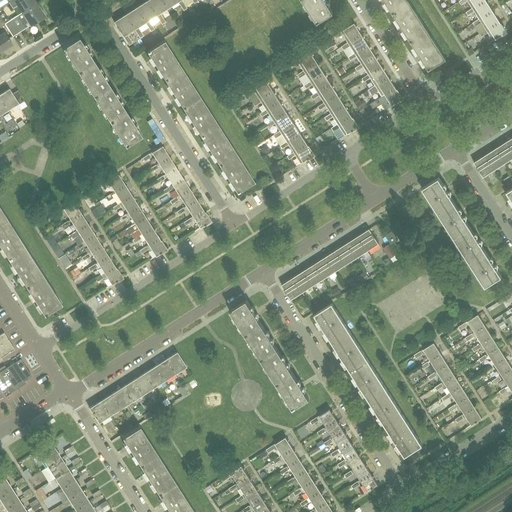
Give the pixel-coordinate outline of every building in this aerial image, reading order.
[(0,0),(0,8),(8,3),(12,10),(18,5),(23,12),(36,3),(34,0),(0,0)] [(136,7),(145,22),(151,31),(155,29),(149,20),(156,15),(147,0),(136,7)] [(161,0),(147,0),(156,15),(162,24),(165,22),(160,13),(167,8),(161,0)] [(176,0),(161,0),(167,8),(178,1),(176,0)] [(176,0),(178,1),(183,10),(187,8),(181,0),(176,0)] [(325,0),(302,0),(317,23),(333,12),(325,0)] [(408,0),(384,0),(393,13),(410,2),(408,0)] [(461,0),(459,2),(461,5),(468,1),(472,8),(485,0),(461,0)] [(485,0),(472,8),(466,12),(467,16),(474,11),(479,19),(492,10),(485,0)] [(410,2),(393,13),(411,41),(428,30),(410,2)] [(23,12),(4,23),(13,36),(26,28),(31,25),(44,16),(36,3),(23,12)] [(136,7),(125,14),(134,29),(140,38),(144,36),(138,27),(145,22),(136,7)] [(479,19),(472,23),(475,26),(481,22),(486,29),(499,21),(492,10),(479,19)] [(125,14),(114,21),(129,45),(133,42),(127,34),(134,29),(125,14)] [(499,21),(486,29),(479,34),(481,37),(488,33),(493,41),(506,32),(499,21)] [(354,23),(335,35),(337,39),(343,35),(348,42),(361,34),(354,23)] [(428,30),(411,41),(429,70),(446,59),(428,30)] [(5,32),(0,34),(0,48),(1,50),(12,44),(5,32)] [(345,44),(342,47),(344,50),(350,46),(355,53),(348,57),(368,45),(361,34),(348,42),(345,44)] [(79,37),(63,47),(78,71),(94,61),(79,37)] [(164,40),(147,51),(165,79),(182,68),(164,40)] [(368,45),(348,57),(350,60),(357,56),(362,64),(358,66),(375,55),(368,45)] [(310,51),(290,64),(292,67),(299,63),(304,71),(317,62),(310,51)] [(358,66),(355,68),(357,71),(364,67),(368,74),(362,78),(382,66),(375,55),(358,66)] [(94,61),(78,71),(94,96),(110,86),(94,61)] [(304,71),(298,75),(299,78),(306,74),(311,81),(324,73),(317,62),(304,71)] [(382,66),(362,78),(364,82),(370,78),(375,85),(369,89),(389,77),(382,66)] [(345,70),(343,67),(340,69),(338,70),(340,73),(341,75),(343,74),(346,72),(345,70)] [(182,68),(165,79),(183,107),(200,96),(182,68)] [(311,81),(304,85),(306,88),(313,84),(317,92),(331,83),(324,73),(311,81)] [(389,77),(369,89),(372,95),(378,90),(382,96),(375,100),(370,103),(395,87),(389,77)] [(253,88),(246,92),(248,95),(255,91),(259,99),(273,90),(266,79),(253,88)] [(317,92),(311,96),(313,99),(319,95),(324,103),(318,107),(338,94),(331,83),(317,92)] [(110,86),(94,96),(110,121),(126,110),(110,86)] [(395,87),(370,103),(373,108),(381,103),(385,110),(403,98),(395,87)] [(9,88),(0,93),(0,98),(7,110),(18,103),(9,88)] [(260,99),(253,103),(255,106),(262,102),(266,109),(280,101),(273,90),(259,99),(260,99)] [(338,94),(318,107),(320,110),(326,106),(331,113),(325,117),(344,105),(338,94)] [(200,96),(183,107),(201,136),(218,125),(200,96)] [(367,106),(363,100),(360,102),(357,104),(358,107),(360,110),(363,108),(364,108),(367,106)] [(266,110),(260,114),(262,117),(268,113),(273,120),(287,111),(280,101),(266,109),(266,110)] [(344,105),(325,117),(327,120),(333,116),(338,124),(331,128),(351,115),(344,105)] [(126,110),(110,121),(125,145),(141,135),(126,110)] [(273,120),(267,124),(269,127),(275,123),(280,131),(293,122),(287,111),(273,120)] [(351,115),(331,128),(334,131),(340,127),(345,135),(358,127),(351,115)] [(300,133),(293,122),(280,131),(274,135),(276,138),(282,134),(287,141),(300,133)] [(218,125),(201,136),(219,164),(236,153),(218,125)] [(283,149),(289,145),(294,152),(307,144),(300,133),(287,141),(281,145),(283,149)] [(324,140),(321,135),(316,138),(319,143),(324,140)] [(511,149),(507,141),(496,148),(505,163),(511,158),(511,149)] [(294,152),(287,156),(290,160),(296,155),(301,163),(314,155),(307,144),(294,152)] [(162,145),(152,152),(159,163),(169,156),(162,145)] [(264,155),(268,153),(265,147),(263,148),(260,150),(264,156),(264,155)] [(496,148),(485,155),(494,170),(505,163),(496,148)] [(236,153),(219,164),(237,192),(254,181),(236,153)] [(485,155),(474,162),(483,177),(494,170),(485,155)] [(169,156),(159,163),(165,174),(176,167),(169,156)] [(176,167),(165,174),(172,185),(183,178),(176,167)] [(511,173),(503,179),(508,186),(511,183),(511,173)] [(118,174),(107,180),(114,191),(125,185),(118,174)] [(439,177),(422,187),(438,212),(454,202),(439,177)] [(183,178),(172,185),(179,195),(190,189),(183,178)] [(125,185),(114,191),(121,202),(132,195),(125,185)] [(190,189),(179,195),(186,206),(196,199),(190,189)] [(132,195),(121,202),(128,213),(139,206),(132,195)] [(196,199),(186,206),(193,217),(203,210),(196,199)] [(74,202),(63,208),(70,219),(81,213),(74,202)] [(454,202),(438,212),(454,237),(470,226),(454,202)] [(99,216),(106,212),(101,204),(91,211),(96,218),(99,216)] [(139,206),(128,213),(135,223),(145,217),(139,206)] [(183,207),(168,217),(170,220),(185,210),(183,207)] [(203,210),(193,217),(200,228),(210,221),(203,210)] [(81,213),(70,219),(77,230),(88,223),(81,213)] [(138,229),(142,234),(152,227),(145,217),(135,223),(126,229),(128,232),(129,234),(138,229)] [(8,219),(0,224),(0,245),(9,258),(26,247),(8,219)] [(88,223),(77,230),(84,241),(94,234),(88,223)] [(470,226),(454,237),(469,262),(486,251),(470,226)] [(152,227),(142,234),(149,245),(159,238),(152,227)] [(369,229),(358,236),(368,250),(379,243),(369,229)] [(392,231),(385,235),(391,244),(398,240),(392,231)] [(94,234),(84,241),(91,252),(101,245),(94,234)] [(358,236),(347,243),(357,257),(368,250),(358,236)] [(118,240),(117,238),(116,239),(111,242),(116,249),(117,250),(122,246),(118,240)] [(159,238),(149,245),(156,256),(166,249),(159,238)] [(55,245),(51,247),(53,250),(58,257),(61,255),(64,253),(60,248),(57,243),(55,245)] [(347,243),(336,250),(346,264),(357,257),(347,243)] [(101,245),(91,252),(98,262),(108,256),(101,245)] [(388,246),(383,250),(389,260),(394,257),(388,246)] [(26,247),(9,258),(27,287),(44,276),(26,247)] [(135,253),(131,247),(127,250),(130,256),(135,253)] [(336,250),(325,257),(335,271),(346,264),(336,250)] [(486,251),(469,262),(485,286),(502,276),(486,251)] [(108,256),(98,262),(104,273),(115,266),(108,256)] [(325,257),(314,263),(324,278),(335,271),(325,257)] [(314,263),(303,270),(313,285),(324,278),(314,263)] [(115,266),(104,273),(112,284),(122,277),(115,266)] [(81,273),(77,267),(69,272),(72,278),(79,273),(81,273)] [(303,270),(293,277),(302,292),(313,285),(303,270)] [(368,278),(365,272),(358,276),(362,282),(368,278)] [(44,276),(27,287),(45,315),(62,304),(44,276)] [(293,277),(282,284),(291,299),(302,292),(293,277)] [(358,284),(353,277),(347,281),(348,281),(352,288),(358,284)] [(342,293),(338,287),(332,291),(336,297),(342,293)] [(246,300),(230,310),(246,335),(262,324),(246,300)] [(332,303),(314,314),(332,342),(350,331),(332,303)] [(478,314),(467,321),(474,331),(485,325),(478,314)] [(262,324),(246,335),(262,359),(278,349),(262,324)] [(485,325),(474,331),(481,343),(492,336),(485,325)] [(350,331),(332,342),(350,371),(368,359),(350,331)] [(0,358),(14,349),(4,332),(0,334),(0,358)] [(492,336),(481,343),(488,353),(498,346),(492,336)] [(434,342),(423,349),(430,360),(441,353),(434,342)] [(498,346),(488,353),(495,364),(505,357),(498,346)] [(278,349),(262,359),(277,384),(293,374),(278,349)] [(177,351),(166,358),(175,373),(186,366),(177,351)] [(441,353),(430,360),(437,371),(448,364),(441,353)] [(511,367),(505,357),(495,364),(502,375),(511,368),(511,367)] [(0,374),(10,390),(32,376),(20,358),(0,371),(0,374)] [(166,358),(155,365),(164,380),(175,373),(166,358)] [(368,359),(350,371),(369,399),(386,388),(368,359)] [(448,364),(437,371),(444,381),(454,375),(448,364)] [(155,365),(144,372),(153,387),(164,380),(155,365)] [(511,368),(502,375),(509,385),(511,383),(511,368)] [(144,372),(133,379),(142,394),(153,387),(144,372)] [(293,374),(277,384),(293,408),(309,398),(293,374)] [(454,375),(444,381),(451,392),(461,385),(454,375)] [(133,379),(122,386),(131,401),(142,394),(133,379)] [(195,383),(193,380),(188,383),(189,384),(192,389),(193,389),(197,386),(195,383)] [(461,385),(451,392),(458,403),(468,396),(461,385)] [(122,386),(111,393),(121,408),(131,401),(122,386)] [(386,388),(369,399),(387,428),(404,416),(386,388)] [(111,393),(100,400),(110,415),(121,408),(111,393)] [(468,396),(458,403),(465,414),(475,407),(468,396)] [(100,400),(89,407),(99,422),(110,415),(100,400)] [(475,407),(465,414),(472,425),(482,418),(475,407)] [(330,409),(310,421),(312,425),(320,421),(321,424),(324,422),(326,426),(337,419),(330,409)] [(404,416),(387,428),(405,456),(423,445),(404,416)] [(337,419),(326,426),(333,436),(343,430),(337,419)] [(139,426),(122,437),(140,465),(157,454),(139,426)] [(324,427),(317,432),(319,436),(326,431),(324,427)] [(343,430),(333,436),(340,447),(350,440),(343,430)] [(286,437),(275,443),(282,454),(293,447),(286,437)] [(331,438),(324,443),(326,446),(333,442),(331,438)] [(350,440),(340,447),(347,458),(357,451),(350,440)] [(51,441),(37,450),(48,466),(61,458),(51,441)] [(273,445),(266,449),(268,453),(275,449),(273,445)] [(71,446),(64,451),(66,454),(74,450),(71,446)] [(293,447),(282,454),(289,465),(299,458),(293,447)] [(338,449),(330,453),(333,457),(340,452),(338,449)] [(265,450),(258,455),(261,459),(268,455),(267,454),(265,450)] [(357,451),(347,458),(353,468),(364,462),(357,451)] [(157,454),(140,465),(158,493),(176,482),(157,454)] [(280,455),(273,460),(275,464),(282,459),(280,455)] [(78,457),(71,461),(73,465),(81,461),(78,457)] [(61,458),(48,466),(55,477),(68,468),(61,458)] [(299,458),(289,465),(296,475),(306,468),(299,458)] [(344,459),(337,464),(340,468),(347,463),(344,459)] [(364,462),(353,468),(360,479),(371,473),(364,462)] [(242,465),(231,472),(238,482),(248,476),(242,465)] [(287,466),(279,471),(282,474),(289,470),(287,466)] [(68,468),(55,477),(62,488),(75,479),(68,468)] [(85,468),(78,472),(80,476),(87,471),(85,468)] [(306,468),(296,475),(302,486),(313,479),(306,468)] [(351,470),(344,474),(346,478),(353,474),(351,470)] [(2,472),(0,473),(0,496),(12,489),(2,472)] [(229,473),(222,478),(224,481),(231,477),(229,473)] [(371,473),(360,479),(368,491),(378,484),(371,473)] [(248,476),(238,482),(245,493),(255,486),(248,476)] [(22,477),(15,482),(18,486),(25,481),(22,477)] [(293,477),(286,481),(289,485),(296,480),(293,477)] [(75,479),(62,488),(69,499),(82,490),(75,479)] [(92,479),(85,483),(87,487),(94,482),(92,479)] [(313,479),(302,486),(309,497),(320,490),(313,479)] [(358,480),(351,485),(353,489),(360,484),(358,480)] [(176,482),(158,493),(170,511),(191,511),(194,511),(176,482)] [(236,484),(228,488),(229,489),(231,492),(238,487),(236,484)] [(255,486),(245,493),(251,503),(262,497),(255,486)] [(300,487),(293,492),(295,496),(303,491),(300,487)] [(29,488),(22,493),(24,496),(32,492),(29,488)] [(12,489),(0,496),(0,499),(6,508),(19,500),(12,489)] [(82,490),(69,499),(76,510),(89,501),(82,490)] [(99,490),(92,494),(94,498),(101,493),(99,490)] [(320,490),(309,497),(316,508),(327,501),(320,490)] [(242,494),(235,499),(238,503),(245,498),(242,494)] [(262,497),(251,503),(256,511),(261,511),(269,507),(262,497)] [(307,498),(300,502),(302,506),(309,502),(307,498)] [(36,499),(29,503),(31,507),(39,503),(36,499)] [(19,500),(6,508),(8,511),(23,511),(26,510),(19,500)] [(106,500),(99,505),(101,509),(108,504),(106,500)] [(96,511),(89,501),(76,510),(76,511),(96,511)] [(333,511),(327,501),(316,508),(319,511),(333,511)]
